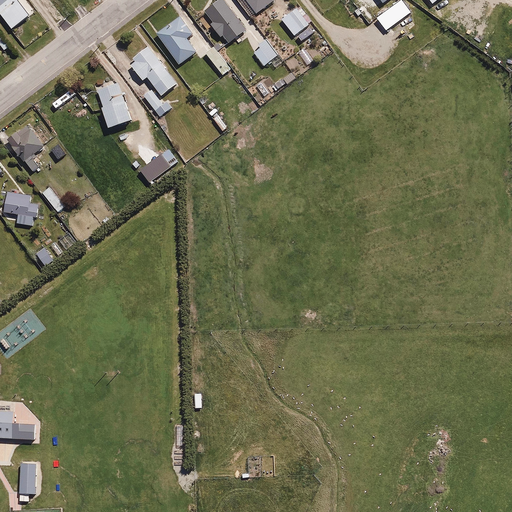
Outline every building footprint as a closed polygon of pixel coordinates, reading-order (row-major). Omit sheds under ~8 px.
[(0,0),(0,13),(14,31),(32,17),(19,0),(0,0)] [(246,31),(224,0),(221,0),(207,11),(229,42),(246,31)] [(248,0),(259,13),(276,0),(248,0)] [(409,9),(413,5),(408,0),(402,0),(379,18),(387,28),(390,26),(392,29),(397,26),(398,28),(411,18),(409,16),(412,13),(409,9)] [(298,10),(292,16),(296,21),(290,26),(297,35),(310,24),(298,10)] [(189,41),(195,36),(182,18),(158,36),(181,67),(199,54),(189,41)] [(267,38),(258,45),(271,63),(280,56),(267,38)] [(229,56),(224,60),(214,48),(206,54),(224,76),(232,69),(227,63),(232,60),(229,56)] [(151,52),(136,64),(138,67),(133,71),(145,86),(150,82),(164,100),(179,88),(151,52)] [(128,103),(126,104),(120,86),(98,92),(110,131),(133,124),(128,103)] [(154,89),(145,97),(152,106),(149,109),(158,121),(174,108),(168,101),(165,104),(154,89)] [(158,125),(150,115),(146,118),(153,129),(158,125)] [(34,163),(47,153),(30,132),(12,147),(37,177),(42,173),(34,163)] [(40,204),(32,204),(31,194),(6,195),(7,216),(9,216),(9,219),(20,219),(20,226),(29,225),(29,227),(35,227),(35,218),(41,218),(40,204)] [(55,263),(45,251),(37,258),(47,270),(55,263)] [(0,444),(21,446),(23,416),(0,414),(0,444)] [(39,464),(19,463),(17,493),(38,494),(39,464)]
